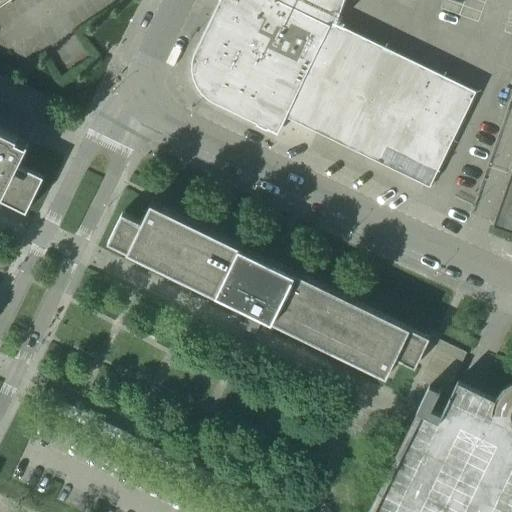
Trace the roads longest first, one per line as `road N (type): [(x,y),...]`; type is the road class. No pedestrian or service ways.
road 1 (unclassified): [(511,285),(180,126),(148,96)]
road 2 (unclassified): [(0,413),(148,96)]
road 3 (unclassified): [(148,96),(83,154),(0,326)]
